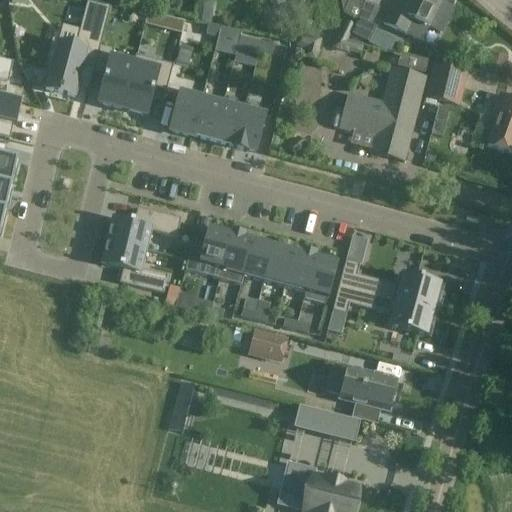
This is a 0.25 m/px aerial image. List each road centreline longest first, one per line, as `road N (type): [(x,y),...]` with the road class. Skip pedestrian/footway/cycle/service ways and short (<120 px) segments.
road 1 (residential): [(105,146),(511,254)]
road 2 (residential): [(105,146),(72,269),(26,257),(58,134)]
road 3 (unclassified): [(434,511),(511,279)]
